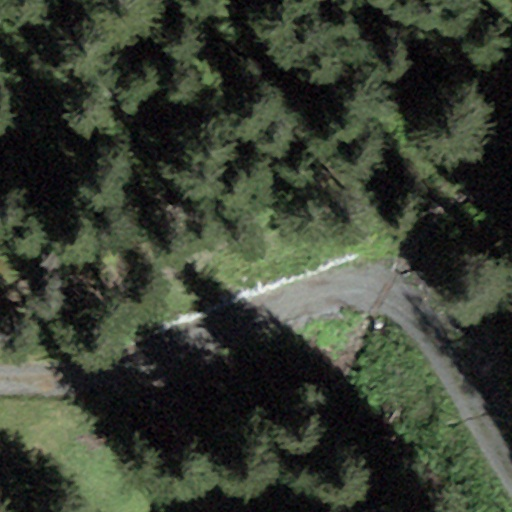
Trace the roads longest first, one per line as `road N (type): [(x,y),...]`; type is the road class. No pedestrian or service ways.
road 1 (track): [(511,472),(411,308),(344,289),(131,358)]
road 2 (track): [(131,358),(0,368)]
